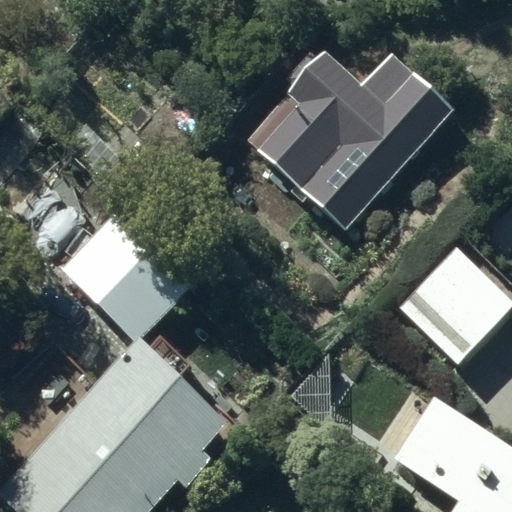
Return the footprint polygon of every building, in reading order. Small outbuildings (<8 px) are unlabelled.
[(354,0),(371,10),(376,0),(354,0)] [(252,170),(344,246),(449,119),(357,44),(252,170)] [(511,314),(511,297),(459,248),(401,310),(462,368),(511,314)] [(511,263),(503,272),(511,280),(511,263)] [(5,499),(18,511),(164,511),(229,444),(138,359),(5,499)] [(461,511),(511,511),(511,463),(444,408),(396,469),(464,509),(461,511)]
